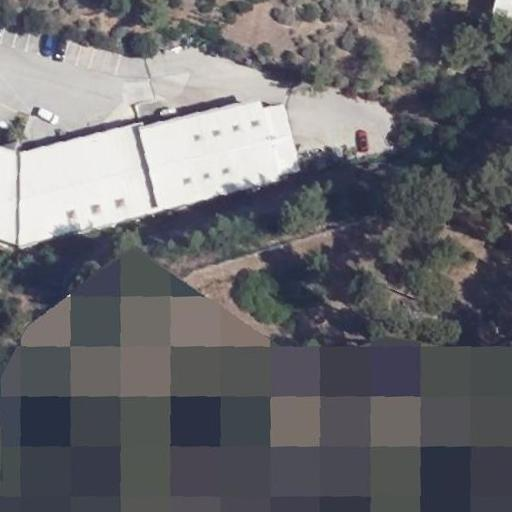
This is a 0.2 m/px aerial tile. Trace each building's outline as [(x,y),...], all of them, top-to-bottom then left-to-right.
[(511,0),(492,0),(487,20),(511,27),(511,0)] [(273,157),(295,152),(285,110),(263,115),(273,157)] [(0,241),(17,247),(280,187),(278,181),(300,176),(295,152),(273,157),(263,115),(262,111),(164,134),(165,140),(148,144),(146,137),(145,132),(19,161),(14,160),(0,154),(0,241)] [(164,134),(146,137),(148,144),(165,140),(164,134)] [(20,143),(0,147),(0,154),(14,160),(20,143)]
